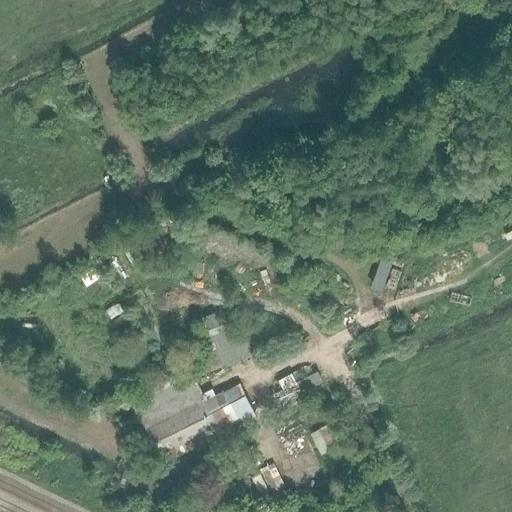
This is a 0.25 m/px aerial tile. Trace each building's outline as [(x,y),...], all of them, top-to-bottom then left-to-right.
[(102,263),(81,277),(87,286),(108,272),(102,263)] [(202,317),(207,329),(219,325),(215,313),(202,317)] [(292,373),(278,379),(283,389),(284,391),(298,384),(297,381),(292,373)] [(195,407),(142,435),(155,460),(208,432),(195,407)] [(346,442),(335,421),(310,434),(321,455),(346,442)]
